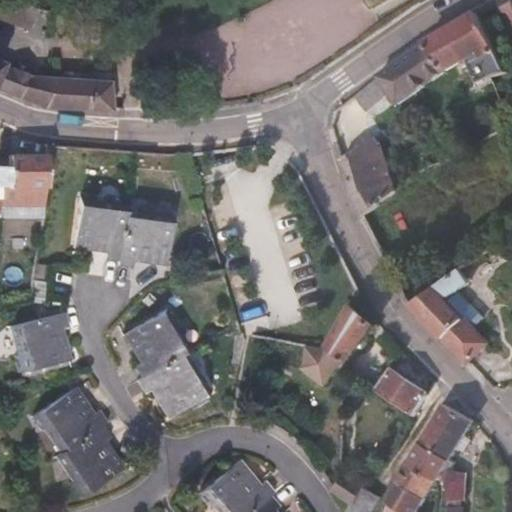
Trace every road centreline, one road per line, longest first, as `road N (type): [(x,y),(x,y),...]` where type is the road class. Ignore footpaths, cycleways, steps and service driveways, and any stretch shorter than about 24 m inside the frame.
road 1 (residential): [(298,114),(387,301),(511,425)]
road 2 (residential): [(0,106),(34,120),(131,130),(277,119)]
road 3 (residential): [(476,0),(298,114)]
road 4 (unclassified): [(277,119),(251,183),(287,303)]
road 5 (residential): [(174,465),(117,399),(90,352),(93,300)]
road 6 (residential): [(325,511),(261,447),(192,448),(174,465)]
